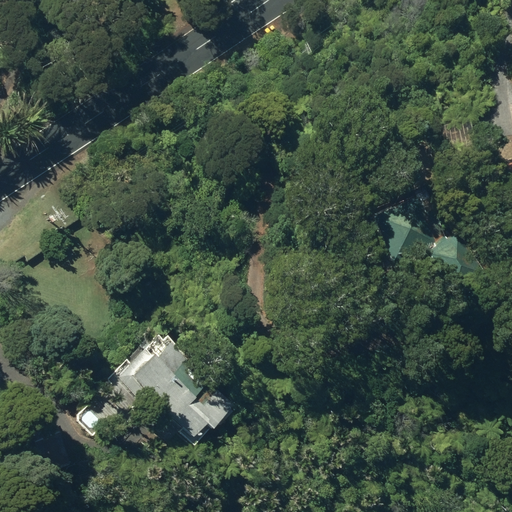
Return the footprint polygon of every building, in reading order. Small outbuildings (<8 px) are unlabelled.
[(511,200),(511,158),(478,169),(490,207),(511,200)] [(407,201),(372,216),(390,260),(425,244),(407,201)] [(415,256),(440,293),(482,265),(456,227),(415,256)] [(123,388),(186,447),(223,407),(154,341),(152,344),(145,338),(105,380),(118,393),(123,388)] [(27,444),(40,474),(60,466),(47,436),(27,444)]
